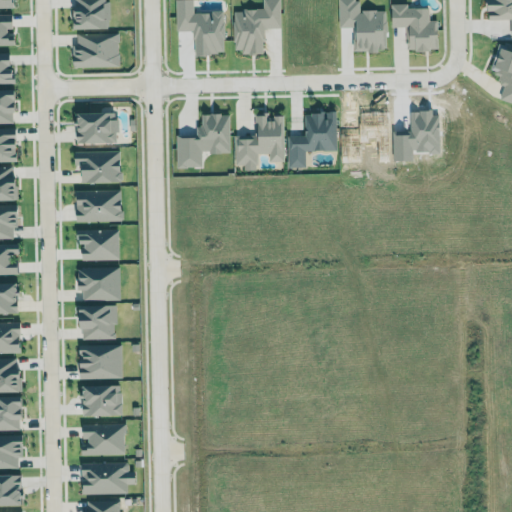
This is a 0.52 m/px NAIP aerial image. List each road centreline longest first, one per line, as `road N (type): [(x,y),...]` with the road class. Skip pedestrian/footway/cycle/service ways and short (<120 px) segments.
road 1 (residential): [(148,0),(158,511)]
road 2 (residential): [(51,511),(42,0)]
road 3 (residential): [(151,84),(430,79),(455,58),(455,0)]
